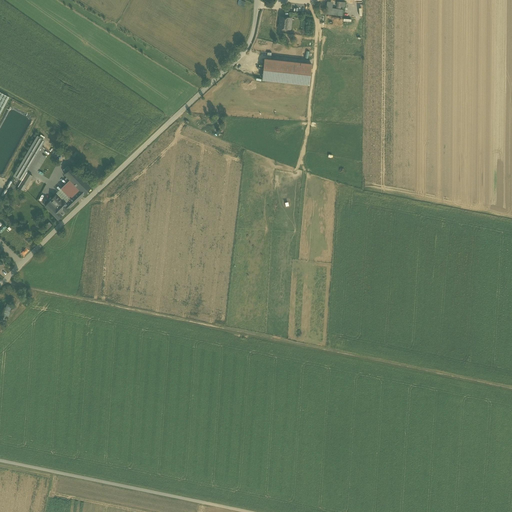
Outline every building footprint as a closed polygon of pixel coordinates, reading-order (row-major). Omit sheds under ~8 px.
[(326,14),(344,15),(344,9),(334,8),(334,1),(327,1),(326,14)] [(289,18),(280,17),(279,24),(278,25),(278,27),(279,28),(288,29),(289,18)] [(311,63),(264,58),(262,80),(309,85),(311,63)] [(0,92),(0,114),(9,97),(0,92)] [(29,117),(14,109),(9,111),(0,128),(0,173),(2,173),(30,120),(29,117)] [(37,136),(14,175),(20,179),(43,140),(37,136)] [(77,194),(81,197),(92,187),(72,167),(70,168),(66,172),(64,174),(67,177),(70,181),(80,191),(77,194)] [(19,187),(24,190),(32,176),(27,173),(19,187)] [(14,190),(17,185),(10,181),(7,187),(14,190)] [(62,191),(70,200),(75,196),(77,194),(80,191),(70,181),(68,183),(61,189),(62,191)] [(61,189),(56,193),(66,204),(70,200),(62,191),(61,189)] [(66,204),(56,193),(50,200),(60,210),(60,209),(66,204)] [(78,200),(75,196),(70,200),(66,204),(60,209),(64,213),(78,200)] [(60,210),(50,200),(45,206),(58,220),(62,216),(62,215),(64,213),(60,209),(60,210)]
